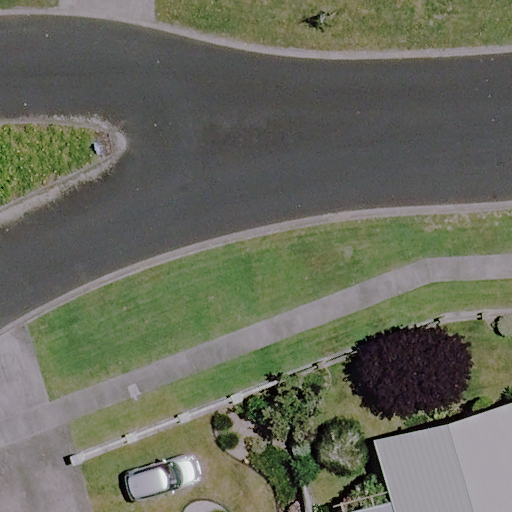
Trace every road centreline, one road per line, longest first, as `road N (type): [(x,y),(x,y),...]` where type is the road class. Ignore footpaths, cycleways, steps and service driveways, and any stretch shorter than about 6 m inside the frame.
road 1 (residential): [(413,99),(277,127),(0,251)]
road 2 (residential): [(0,64),(195,66),(413,99)]
